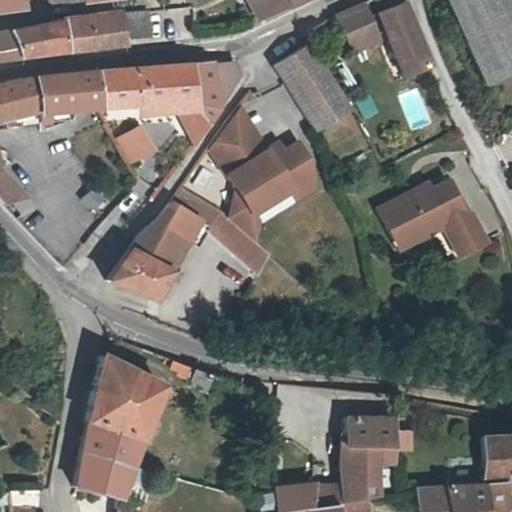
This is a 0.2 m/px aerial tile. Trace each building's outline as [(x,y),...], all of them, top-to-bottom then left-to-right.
[(16,0),(0,0),(0,10),(18,8),(16,0)] [(253,0),(244,0),(254,19),(261,16),(253,0)] [(253,0),(261,16),(294,0),(253,0)] [(360,0),(333,13),(349,49),(377,37),(360,0)] [(385,24),(381,26),(395,61),(399,73),(426,62),(421,50),(415,37),(399,0),(374,0),(378,8),(385,24)] [(511,68),(511,31),(499,0),(440,0),(477,83),(511,68)] [(146,8),(118,12),(121,36),(148,33),(146,8)] [(373,10),(381,26),(385,24),(378,8),(373,10)] [(121,36),(118,12),(85,16),(88,47),(121,43),(121,36)] [(85,16),(59,19),(63,50),(88,47),(85,16)] [(63,50),(59,19),(9,30),(15,56),(63,50)] [(0,57),(15,56),(9,30),(0,31),(0,57)] [(343,109),(305,42),(270,66),(311,129),(343,109)] [(161,112),(169,110),(218,99),(234,77),(230,61),(87,71),(91,106),(128,102),(130,108),(161,112)] [(0,115),(21,110),(91,106),(87,71),(32,76),(0,81),(0,115)] [(361,119),(377,114),(372,94),(356,98),(361,119)] [(200,125),(218,99),(169,110),(180,136),(193,120),(200,125)] [(234,106),(229,113),(239,131),(253,154),(259,150),(234,106)] [(229,113),(204,146),(224,182),(228,189),(242,212),(281,189),(286,198),(304,188),(300,162),(290,144),(276,152),(264,158),(259,150),(253,154),(239,131),(229,113)] [(193,120),(180,136),(184,145),(200,125),(193,120)] [(106,134),(118,158),(134,150),(122,126),(106,134)] [(271,143),(259,150),(264,158),(276,152),(271,143)] [(0,171),(0,201),(23,197),(0,171)] [(431,187),(427,181),(385,202),(400,231),(431,215),(436,227),(450,220),(465,250),(491,236),(476,206),(472,207),(455,175),(439,183),(431,187)] [(436,177),(427,181),(431,187),(439,183),(436,177)] [(162,201),(195,223),(242,265),(256,249),(235,230),(212,210),(206,205),(204,204),(174,184),(162,201)] [(88,213),(105,204),(97,188),(80,197),(88,213)] [(242,212),(228,189),(212,210),(235,230),(246,220),(242,212)] [(147,297),(158,270),(149,264),(165,233),(172,236),(185,243),(195,223),(162,201),(150,218),(132,233),(101,280),(147,297)] [(431,215),(400,231),(405,242),(436,227),(431,215)] [(158,270),(172,236),(165,233),(149,264),(158,270)] [(116,497),(160,385),(100,355),(71,485),(116,497)] [(204,376),(190,371),(186,383),(199,387),(204,376)] [(391,461),(390,448),(390,428),(389,415),(342,416),(341,502),(365,497),(375,495),(373,461),(391,461)] [(402,427),(390,428),(390,448),(404,447),(402,427)] [(481,479),(511,476),(511,436),(478,439),(481,479)] [(439,487),(442,511),(483,511),(506,508),(501,482),(439,487)] [(6,509),(35,506),(38,505),(37,487),(5,489),(6,509)] [(279,493),(282,511),(305,511),(307,508),(311,487),(279,493)] [(412,511),(442,511),(439,487),(412,488),(412,511)] [(365,511),(365,497),(341,502),(336,503),(337,511),(365,511)] [(337,511),(336,503),(307,508),(305,511),(337,511)]
